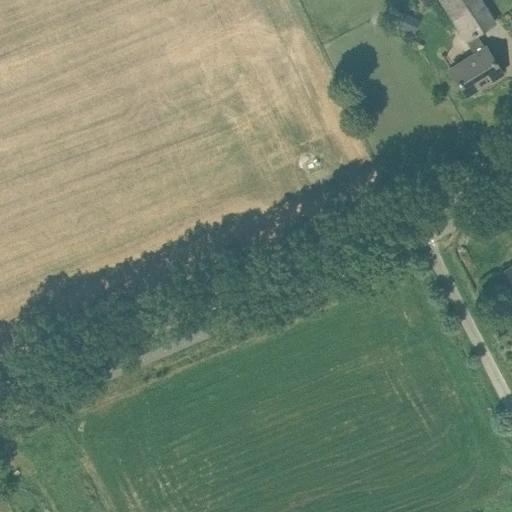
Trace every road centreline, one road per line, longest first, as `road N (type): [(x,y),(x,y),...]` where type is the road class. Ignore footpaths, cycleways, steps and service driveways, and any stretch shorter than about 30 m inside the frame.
road 1 (tertiary): [(0,389),(414,211)]
road 2 (unclassified): [(511,407),(414,211)]
